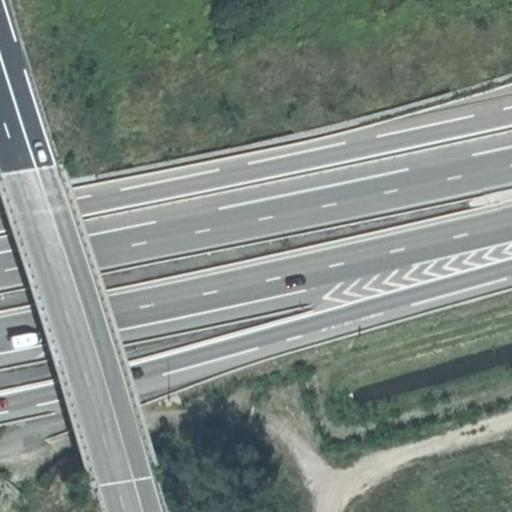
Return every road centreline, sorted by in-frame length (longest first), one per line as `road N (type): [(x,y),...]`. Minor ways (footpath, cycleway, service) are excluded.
road 1 (trunk): [(0,400),(511,264)]
road 2 (trunk): [(0,335),(511,224)]
road 3 (trunk): [(511,164),(0,271)]
road 4 (trunk): [(511,117),(0,223)]
road 5 (trunk): [(152,511),(0,16)]
road 6 (trunk): [(0,112),(123,511)]
road 7 (track): [(325,511),(324,480),(340,465),(511,418)]
